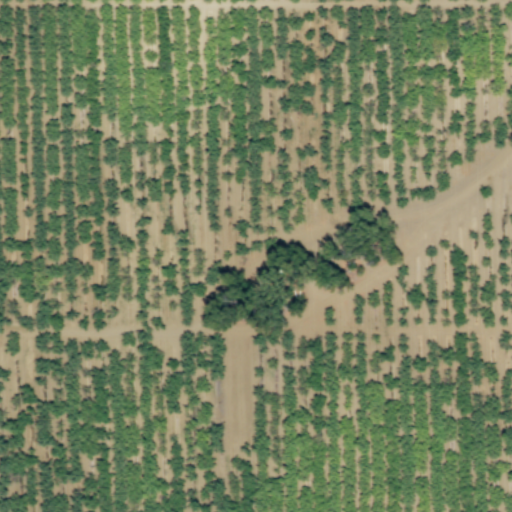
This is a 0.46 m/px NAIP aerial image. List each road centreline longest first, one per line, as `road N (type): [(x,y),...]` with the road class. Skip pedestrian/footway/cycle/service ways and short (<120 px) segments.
road 1 (track): [(511,5),(0,3)]
road 2 (track): [(511,329),(0,329)]
road 3 (track): [(511,145),(432,201),(296,236),(215,292),(195,329)]
road 4 (track): [(455,189),(394,261),(315,313),(304,329)]
